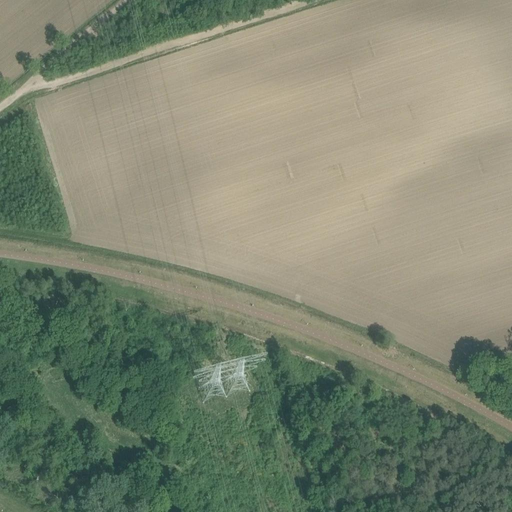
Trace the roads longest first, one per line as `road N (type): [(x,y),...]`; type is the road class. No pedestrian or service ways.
road 1 (track): [(293,0),(25,89)]
road 2 (track): [(25,89),(124,0)]
